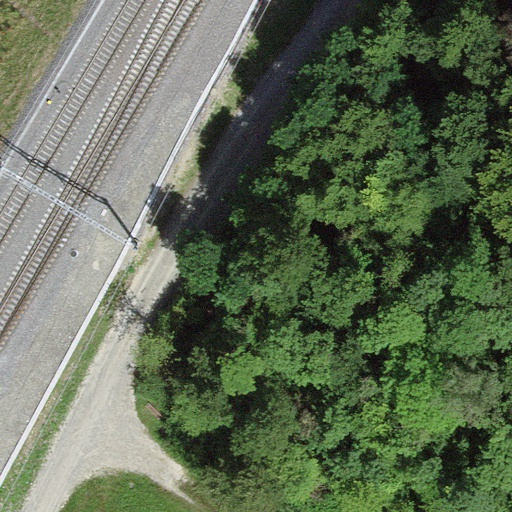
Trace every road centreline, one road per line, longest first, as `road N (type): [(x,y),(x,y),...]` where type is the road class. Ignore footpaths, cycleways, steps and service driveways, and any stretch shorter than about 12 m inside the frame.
road 1 (track): [(363,0),(89,437)]
road 2 (track): [(89,437),(222,511)]
